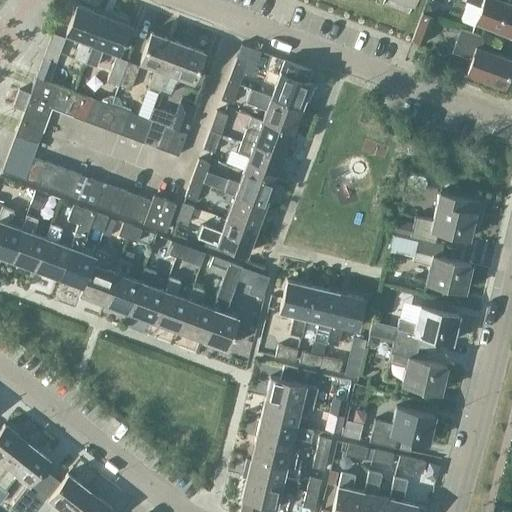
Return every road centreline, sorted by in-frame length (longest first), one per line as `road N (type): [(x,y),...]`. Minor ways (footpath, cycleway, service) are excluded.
road 1 (residential): [(511,122),(182,0)]
road 2 (residential): [(186,511),(0,369)]
road 3 (unclassified): [(455,511),(511,292)]
